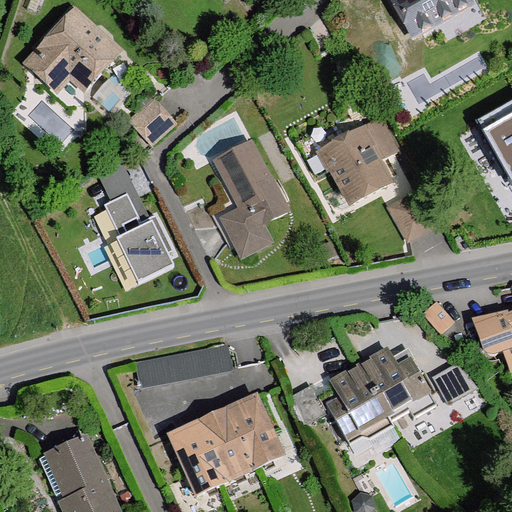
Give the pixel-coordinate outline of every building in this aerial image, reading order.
[(478,8),(473,0),(394,0),(392,1),(417,44),(478,8)] [(85,94),(121,56),(76,14),(27,67),(57,95),(71,81),(85,94)] [(98,97),(113,109),(132,87),(117,75),(98,97)] [(511,89),(501,96),(509,112),(472,132),(499,179),(511,171),(511,89)] [(158,96),(132,120),(156,146),(182,122),(158,96)] [(403,191),(371,133),(325,159),(357,216),(403,191)] [(296,220),(256,145),(218,165),(244,212),(223,224),(245,265),(281,246),(273,231),(296,220)] [(174,240),(140,185),(102,208),(136,263),(174,240)] [(425,195),(391,215),(410,247),(443,228),(425,195)] [(511,318),(481,330),(494,364),(509,358),(511,366),(511,318)] [(229,347),(136,365),(141,391),(234,374),(229,347)] [(346,403),(331,411),(353,450),(438,402),(411,355),(398,363),(392,353),(335,384),(346,403)] [(454,402),(479,393),(468,364),(444,373),(454,402)] [(256,401),(172,439),(200,502),(284,464),(256,401)] [(123,511),(92,443),(45,464),(66,511),(123,511)]
